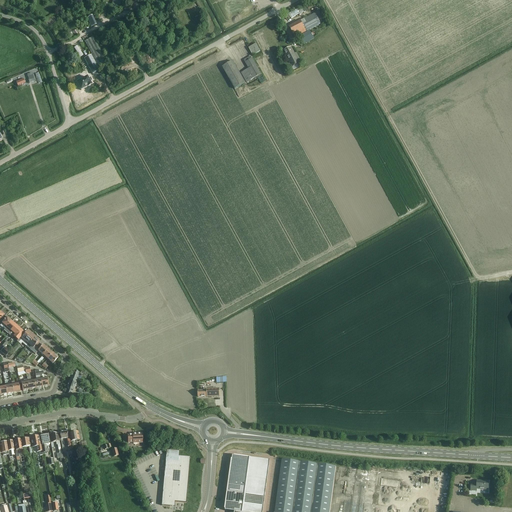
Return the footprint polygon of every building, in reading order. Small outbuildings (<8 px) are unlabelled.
[(239,9),(245,5),(241,0),(235,0),(234,1),(239,9)] [(306,12),(304,7),(295,12),(297,16),(306,12)] [(319,21),(324,18),(320,11),(289,27),(294,38),(320,24),(319,21)] [(310,32),(300,37),(304,46),(314,41),(310,32)] [(85,42),(96,63),(99,68),(108,63),(94,37),(85,42)] [(248,48),(252,55),(260,51),(256,43),(248,48)] [(283,52),(287,60),(291,67),(299,63),(291,48),(283,52)] [(91,55),(84,59),(92,75),(99,71),(91,55)] [(243,61),(244,63),(248,69),(240,73),(246,83),(260,75),(250,57),(243,61)] [(234,90),(245,84),(232,62),(222,68),(234,90)] [(86,78),(76,84),(80,91),(87,87),(87,88),(91,86),(89,83),(91,81),(89,78),(87,80),(86,78)] [(154,117),(165,111),(161,103),(158,105),(157,105),(153,107),(153,108),(150,110),(154,117)] [(5,320),(4,320),(4,321),(1,324),(4,327),(3,328),(5,329),(11,322),(10,321),(10,320),(7,317),(5,320)] [(11,331),(16,325),(13,322),(13,323),(11,322),(5,329),(4,330),(8,334),(11,331)] [(11,331),(8,334),(13,338),(14,337),(20,329),(18,328),(19,328),(16,325),(11,331)] [(21,331),(20,329),(14,337),(15,338),(17,336),(20,339),(22,336),(22,337),(22,336),(25,333),(22,330),(21,331)] [(19,342),(18,343),(19,344),(20,345),(22,343),(26,347),(28,344),(34,337),(27,331),(20,339),(21,340),(19,342)] [(34,337),(28,344),(33,348),(32,349),(35,351),(40,345),(38,343),(39,342),(34,337)] [(43,355),(48,350),(43,345),(42,347),(40,345),(35,351),(37,353),(38,351),(40,353),(41,354),(43,355)] [(5,347),(1,351),(0,352),(6,357),(10,352),(5,347)] [(48,350),(43,355),(48,360),(53,354),(48,350)] [(53,354),(48,360),(50,362),(53,364),(58,358),(53,354)] [(40,375),(41,380),(40,380),(42,387),(43,387),(49,386),(47,378),(43,379),(42,375),(44,375),(43,373),(43,372),(39,370),(40,375)] [(78,376),(79,374),(73,371),(72,374),(70,381),(76,383),(77,379),(80,380),(81,380),(82,378),(81,377),(78,376)] [(34,389),(36,388),(34,381),(33,381),(32,377),(27,378),(27,380),(29,390),(30,390),(34,389)] [(76,383),(70,381),(67,389),(65,388),(64,392),(70,395),(72,391),(73,391),(76,383)] [(14,382),(11,383),(12,385),(13,393),(14,393),(20,392),(19,384),(15,385),(14,382)] [(198,398),(219,397),(219,389),(206,389),(206,390),(198,391),(198,398)] [(63,432),(60,432),(60,433),(59,433),(60,440),(64,439),(66,448),(71,447),(69,438),(68,438),(67,432),(64,433),(64,432),(63,432)] [(71,441),(71,444),(79,443),(80,450),(87,449),(85,442),(84,442),(80,443),(79,437),(78,437),(77,432),(74,433),(74,432),(72,433),(71,433),(72,441),(71,441)] [(55,434),(51,435),(52,442),(51,443),(52,448),(54,448),(53,443),(56,443),(57,446),(58,446),(58,449),(58,448),(60,448),(58,435),(56,435),(55,434)] [(133,435),(128,435),(128,444),(133,443),(133,444),(142,443),(142,434),(133,434),(133,435)] [(44,436),(41,436),(42,446),(41,446),(43,453),(47,453),(46,445),(50,445),(48,435),(47,435),(45,435),(44,436)] [(32,448),(36,447),(37,453),(39,452),(40,456),(43,456),(41,446),(40,443),(39,443),(38,437),(30,439),(32,448)] [(29,439),(21,440),(22,449),(29,447),(30,455),(32,455),(31,448),(30,448),(29,439)] [(0,445),(0,453),(0,454),(2,454),(3,454),(3,456),(9,455),(7,443),(0,444),(1,446),(0,445)] [(161,506),(170,506),(170,502),(175,502),(186,503),(190,458),(182,457),(178,457),(179,451),(166,450),(166,454),(165,460),(161,506)] [(225,508),(225,509),(225,511),(232,511),(262,511),(270,461),(232,456),(232,459),(231,459),(231,460),(232,460),(225,508)] [(281,464),(274,511),(329,511),(336,467),(275,459),(275,463),(281,464)] [(362,511),(363,505),(371,506),(371,505),(375,506),(376,506),(380,482),(373,481),(372,487),(372,485),(375,465),(355,462),(348,502),(345,503),(343,510),(348,511),(347,511),(362,511)] [(342,472),(352,473),(353,464),(342,463),(342,472)] [(422,511),(426,478),(388,474),(387,485),(388,486),(386,488),(387,490),(390,491),(390,494),(390,498),(385,502),(397,503),(399,506),(405,507),(402,508),(405,511),(422,511)] [(489,490),(489,482),(477,481),(477,485),(471,485),(471,491),(477,491),(477,489),(489,490)] [(57,503),(59,510),(66,508),(64,501),(57,503)]
